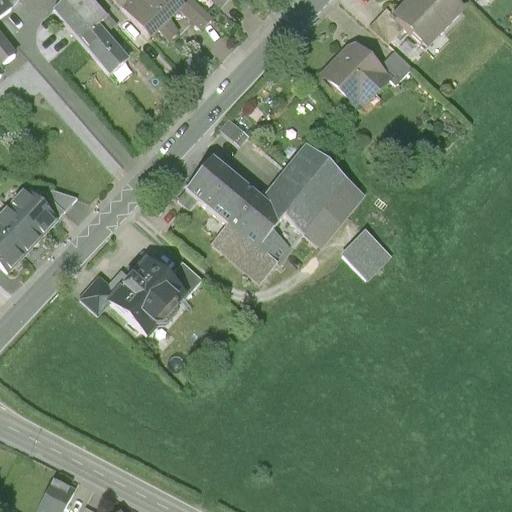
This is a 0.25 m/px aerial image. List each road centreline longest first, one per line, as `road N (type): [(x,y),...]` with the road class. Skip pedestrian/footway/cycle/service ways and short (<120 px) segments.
road 1 (tertiary): [(0,335),(313,0)]
road 2 (secondary): [(0,426),(167,511)]
